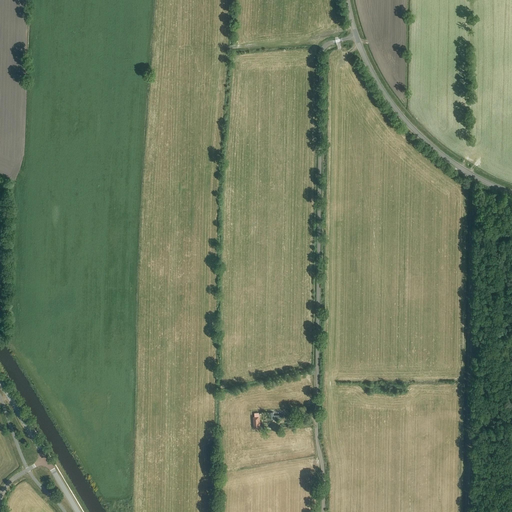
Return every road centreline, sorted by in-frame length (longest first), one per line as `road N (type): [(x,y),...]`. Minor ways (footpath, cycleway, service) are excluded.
road 1 (track): [(322,511),(321,52),(355,36)]
road 2 (unclassified): [(511,193),(447,159),(401,117),(369,69),(345,0)]
